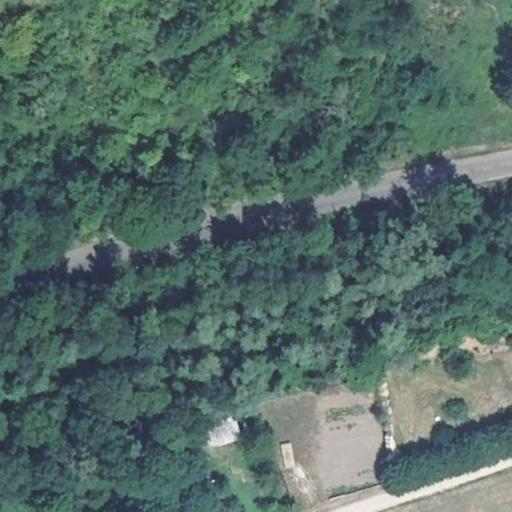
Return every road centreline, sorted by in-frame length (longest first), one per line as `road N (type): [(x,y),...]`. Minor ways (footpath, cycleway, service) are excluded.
road 1 (tertiary): [(511,165),(226,222),(0,288)]
road 2 (track): [(511,456),(361,511)]
